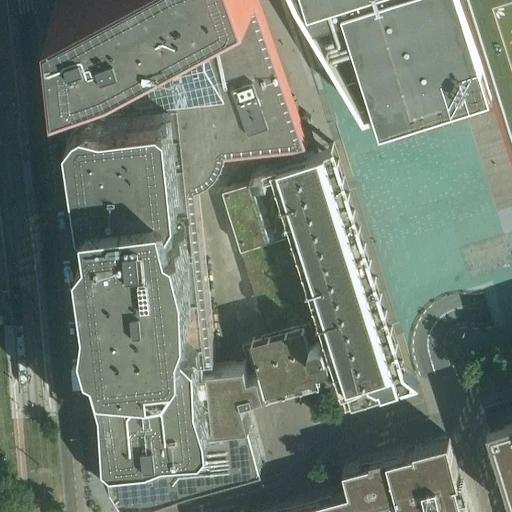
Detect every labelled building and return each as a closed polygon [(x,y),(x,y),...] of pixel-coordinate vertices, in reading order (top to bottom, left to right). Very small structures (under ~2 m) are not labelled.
[(217,353),(198,180),(203,179),(213,174),(220,167),(226,158),(229,147),(229,145),(306,134),(261,0),(57,0),(65,65),(71,65),(83,105),(77,106),(76,98),(71,98),(107,437),(113,436),(112,433),(251,419),(245,396),(261,391),(266,391),(261,369),(257,371),(251,372),(247,360),(208,364),(206,354),(217,353)] [(299,0),(357,88),(374,116),(435,97),(489,80),(486,68),(482,57),(479,47),(464,0),(299,0)] [(392,334),(370,263),(359,228),(347,193),(332,144),(315,149),(254,169),(257,178),(264,176),(283,234),(243,247),(269,329),(269,328),(271,334),(254,338),(267,390),(320,377),(316,361),(317,361),(317,362),(318,363),(318,364),(320,365),(321,365),(323,365),(326,364),(329,375),(341,371),(350,398),(361,396),(391,386),(404,382),(421,376),(407,366),(406,361),(401,363),(392,334)] [(283,234),(264,176),(257,178),(224,189),(243,247),(283,234)] [(511,417),(492,423),(511,489),(511,417)] [(209,480),(265,464),(265,463),(263,463),(251,419),(112,433),(113,436),(113,437),(110,450),(108,459),(112,481),(121,495),(122,495),(125,496),(139,500),(158,498),(161,498),(209,480)] [(470,511),(451,437),(390,453),(404,511),(414,511),(432,507),(433,511),(470,511)] [(404,511),(390,453),(345,465),(350,487),(349,487),(356,511),(404,511)] [(356,511),(349,487),(307,498),(311,511),(356,511)] [(311,511),(307,498),(262,510),(262,511),(311,511)]
